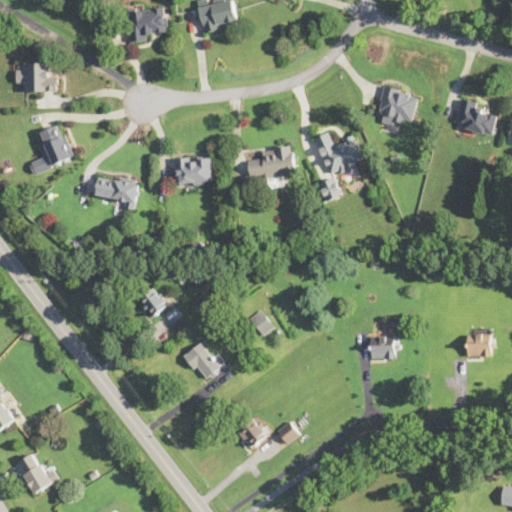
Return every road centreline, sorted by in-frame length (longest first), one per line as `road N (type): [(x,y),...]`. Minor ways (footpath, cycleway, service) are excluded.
road 1 (secondary): [(0,250),(203,511)]
road 2 (residential): [(147,101),(307,74),(348,37),(366,0)]
road 3 (residential): [(365,12),(511,52)]
